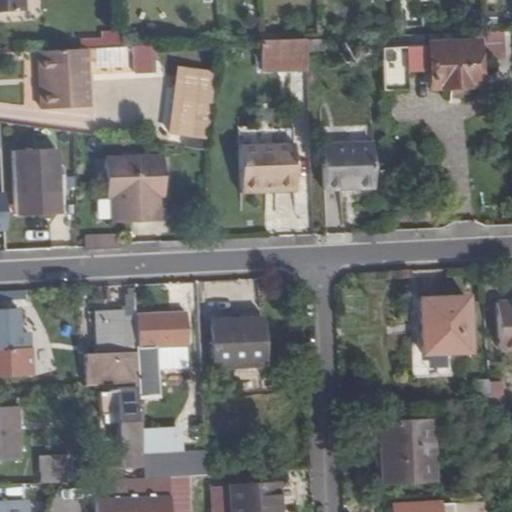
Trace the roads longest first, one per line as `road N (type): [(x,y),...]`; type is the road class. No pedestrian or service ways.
road 1 (residential): [(0,276),(318,263)]
road 2 (residential): [(318,263),(332,511)]
road 3 (residential): [(318,263),(511,253)]
